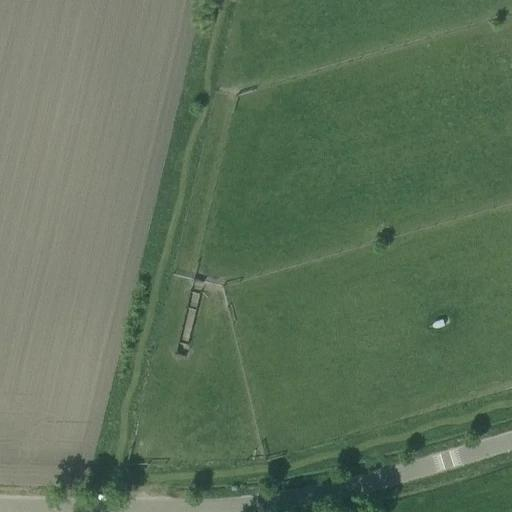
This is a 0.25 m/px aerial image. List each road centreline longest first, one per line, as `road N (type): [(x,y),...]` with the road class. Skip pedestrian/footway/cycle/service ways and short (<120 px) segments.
road 1 (unclassified): [(207,506),(275,503),(511,440)]
road 2 (unclassified): [(0,502),(207,506)]
